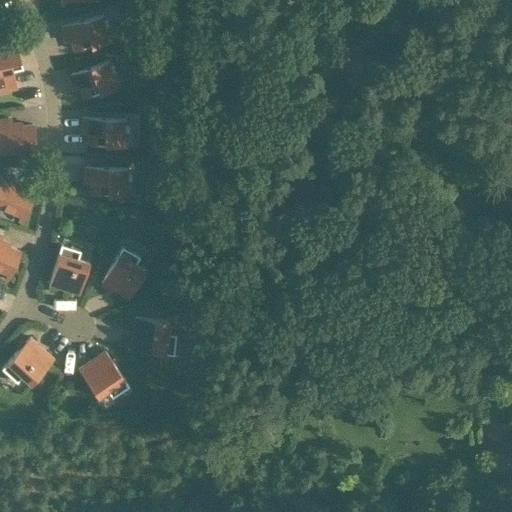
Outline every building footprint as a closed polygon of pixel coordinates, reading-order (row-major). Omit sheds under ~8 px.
[(74,49),(112,39),(105,13),(61,26),(65,41),(71,39),(74,49)] [(445,17),(432,15),(429,32),(442,34),(445,17)] [(14,34),(0,37),(0,63),(20,59),(14,34)] [(0,63),(0,90),(17,87),(13,69),(22,67),(20,59),(0,63)] [(83,97),(120,84),(112,59),(68,74),(73,89),(79,87),(83,97)] [(87,143),(126,145),(127,119),(82,116),(81,132),(88,132),(87,143)] [(0,119),(0,151),(32,149),(33,155),(36,154),(33,124),(12,126),(11,118),(0,119)] [(90,193),(130,193),(129,167),(84,166),(84,182),(90,182),(90,193)] [(0,171),(0,206),(21,214),(18,219),(21,220),(32,192),(12,184),(14,177),(0,171)] [(401,187),(413,188),(415,172),(403,171),(401,187)] [(0,234),(0,268),(8,272),(5,277),(8,279),(20,250),(0,242),(0,240),(2,235),(0,234)] [(79,293),(85,274),(89,260),(78,257),(81,249),(61,243),(48,283),(79,293)] [(129,297),(146,267),(136,261),(140,255),(122,245),(101,281),(129,297)] [(171,320),(155,318),(135,316),(131,348),(174,353),(176,334),(169,333),(171,320)] [(21,375),(30,384),(54,357),(29,336),(1,367),(17,381),(21,375)] [(78,368),(98,397),(108,390),(112,396),(129,385),(105,350),(78,368)] [(475,376),(474,363),(459,365),(461,377),(475,376)] [(272,489),(269,468),(244,471),(247,492),(272,489)] [(511,494),(510,477),(491,478),(492,500),(511,498),(511,494)]
